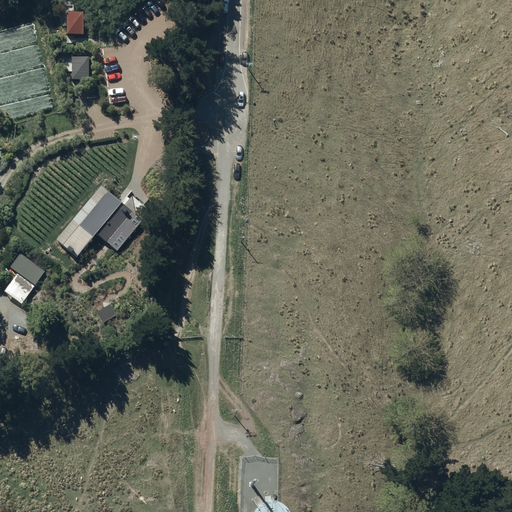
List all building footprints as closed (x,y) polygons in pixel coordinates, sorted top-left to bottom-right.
[(84,37),(83,14),(67,14),(68,38),(84,37)] [(139,55),(135,55),(134,56),(133,56),(133,57),(132,57),(132,58),(132,59),(131,59),(131,60),(131,61),(131,62),(131,63),(132,64),(132,65),(133,66),(134,66),(134,67),(135,67),(136,67),(136,68),(137,68),(138,68),(139,68),(140,67),(141,67),(142,66),(143,65),(143,64),(144,64),(144,63),(144,62),(144,61),(144,60),(144,59),(143,58),(143,57),(142,57),(142,56),(141,56),(141,55),(140,55),(139,55)] [(148,94),(128,95),(129,106),(128,106),(129,115),(149,114),(148,94)] [(120,200),(100,184),(56,238),(76,254),(120,200)] [(149,208),(130,193),(98,233),(117,248),(149,208)] [(72,264),(67,254),(57,259),(63,269),(72,264)] [(38,271),(34,268),(29,274),(34,278),(31,282),(37,286),(51,266),(45,262),(38,271)] [(109,302),(96,310),(103,321),(116,314),(109,302)] [(289,511),(288,509),(284,505),(277,502),(271,501),(264,503),(258,507),(254,511),(289,511)]
